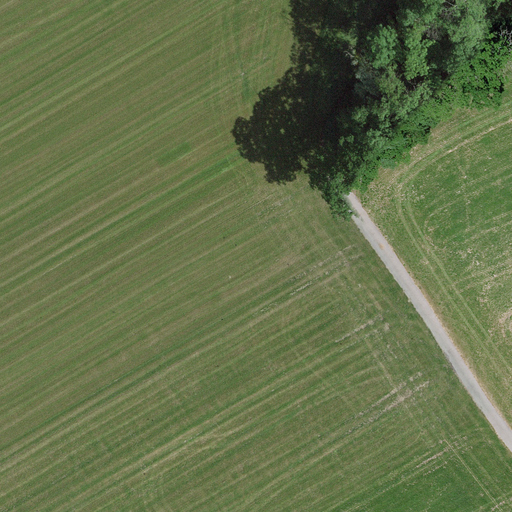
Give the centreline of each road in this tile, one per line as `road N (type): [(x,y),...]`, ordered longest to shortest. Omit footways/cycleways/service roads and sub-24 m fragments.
road 1 (track): [(330,177),(511,432)]
road 2 (track): [(330,177),(314,145),(310,105),(342,0)]
